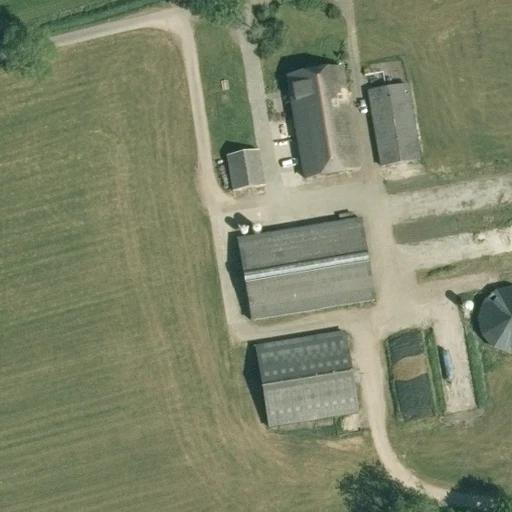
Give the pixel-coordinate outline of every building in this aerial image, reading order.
[(303,181),(361,173),(343,70),(286,78),(303,181)] [(379,170),(418,163),(406,88),(367,95),(379,170)] [(258,154),(226,159),(232,195),(264,190),(258,154)] [(399,172),(403,188),(420,183),(416,167),(399,172)] [(472,195),(457,200),(461,213),(476,208),(472,195)] [(360,222),(237,243),(250,323),(374,302),(360,222)] [(477,319),(479,339),(499,356),(511,358),(511,289),(502,291),(496,292),(491,296),(478,311),(477,318),(477,319)] [(255,351),(269,430),(358,414),(344,335),(255,351)] [(417,431),(439,421),(434,409),(411,419),(417,431)]
